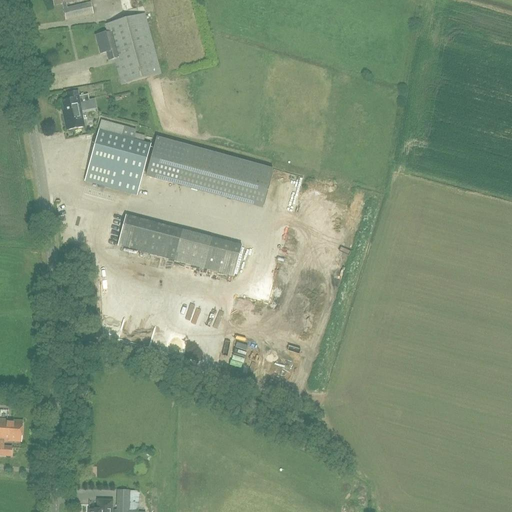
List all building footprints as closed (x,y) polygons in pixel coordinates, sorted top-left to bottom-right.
[(89,0),(88,0),(51,0),(54,9),(63,7),(65,7),(65,5),(89,0)] [(92,15),(90,6),(90,5),(66,10),(65,7),(63,7),(65,20),(92,15)] [(146,17),(105,26),(107,34),(96,37),(101,55),(109,53),(112,59),(114,59),(121,86),(162,74),(146,17)] [(83,128),(79,106),(89,104),(87,95),(77,97),(76,92),(65,94),(66,99),(62,100),(64,115),(63,115),(66,131),(83,128)] [(149,147),(133,142),(135,133),(99,123),(97,133),(84,184),(98,187),(97,190),(103,192),(103,189),(136,197),(149,147)] [(271,170),(155,140),(145,179),(261,209),(271,170)] [(118,248),(205,270),(233,277),(242,246),(212,239),(126,216),(118,248)] [(230,307),(243,309),(244,301),(231,300),(230,307)] [(0,420),(0,441),(4,442),(21,443),(23,422),(0,420)] [(4,447),(4,442),(0,441),(0,456),(11,457),(12,448),(4,447)] [(136,511),(128,511),(129,491),(117,491),(116,511),(114,511),(113,511),(136,511)] [(98,501),(97,511),(89,511),(88,511),(111,511),(112,502),(98,501)]
